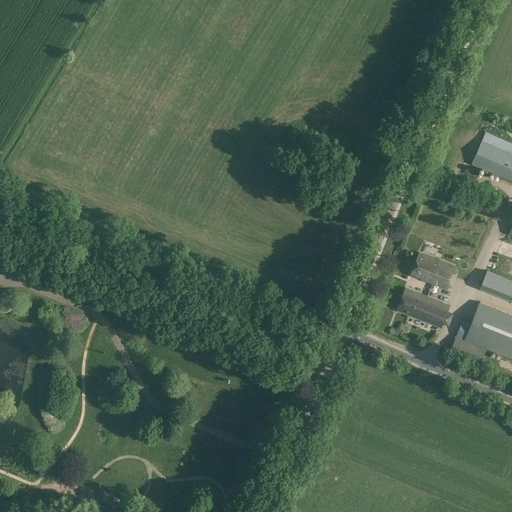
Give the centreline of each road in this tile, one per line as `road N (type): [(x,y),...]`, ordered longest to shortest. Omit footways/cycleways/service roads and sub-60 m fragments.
road 1 (track): [(0,186),(328,323)]
road 2 (tertiary): [(339,327),(474,0)]
road 3 (unknown): [(284,455),(165,409),(86,305),(0,272)]
road 4 (tertiary): [(259,511),(339,327)]
road 5 (unclassified): [(511,401),(339,327)]
